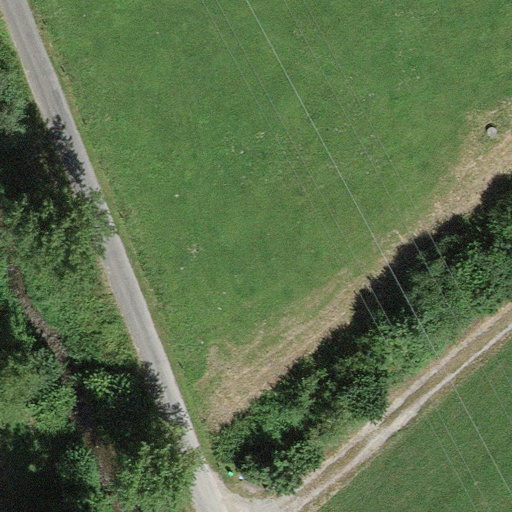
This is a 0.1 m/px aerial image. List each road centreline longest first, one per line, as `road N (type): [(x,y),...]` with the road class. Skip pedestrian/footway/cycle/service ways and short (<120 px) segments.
road 1 (residential): [(5,0),(204,511)]
road 2 (track): [(511,302),(286,498),(252,511)]
